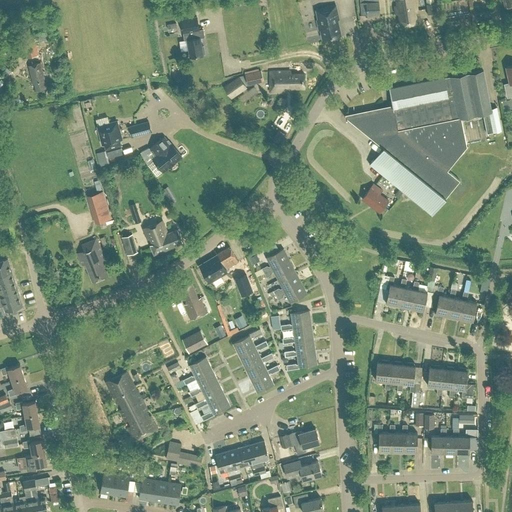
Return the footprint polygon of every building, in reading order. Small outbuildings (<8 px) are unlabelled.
[(378,0),(359,0),(360,2),(359,2),(360,15),(363,15),(366,14),(379,13),(380,13),(378,0)] [(417,9),(415,0),(396,0),(397,5),(394,5),(396,13),(398,13),(400,25),(417,22),(415,10),(417,9)] [(427,14),(438,12),(436,2),(426,4),(427,14)] [(328,37),(340,35),(340,34),(336,19),(338,19),(335,4),(324,7),(324,8),(316,10),(318,19),(316,19),(318,30),(320,29),(322,39),(328,37)] [(181,19),(182,24),(184,40),(187,39),(188,49),(190,57),(203,54),(203,53),(205,53),(203,45),(201,45),(200,37),(205,37),(203,28),(199,29),(197,22),(196,16),(181,19)] [(303,34),(314,33),(313,17),(301,18),(303,34)] [(24,44),(27,56),(38,54),(35,41),(24,44)] [(46,87),(43,79),(45,79),(40,62),(28,65),(32,80),(33,80),(36,90),(46,87)] [(245,84),(247,84),(247,85),(264,81),(261,69),(259,70),(259,68),(244,71),(245,75),(239,76),(224,87),(231,97),(247,87),(245,84)] [(347,118),(351,121),(383,147),(369,163),(374,168),(383,174),(391,181),(398,187),(403,191),(431,214),(460,180),(447,170),(467,146),(466,141),(461,117),(483,113),(487,133),(501,130),(500,122),(497,106),(491,108),(490,105),(483,70),(445,77),(445,76),(437,77),(436,78),(412,82),(410,83),(389,87),(392,104),(393,107),(393,108),(347,118)] [(290,74),(290,71),(270,72),(270,91),(287,91),(287,88),(304,88),(304,73),(290,74)] [(119,139),(121,139),(117,120),(109,122),(110,123),(100,126),(101,131),(99,131),(102,144),(105,143),(106,150),(121,146),(119,139)] [(129,126),(132,136),(151,131),(149,121),(129,126)] [(147,164),(153,160),(162,171),(181,156),(170,143),(169,143),(163,135),(149,147),(149,148),(140,152),(147,164)] [(100,166),(109,163),(105,150),(97,153),(100,166)] [(361,198),(379,211),(387,200),(378,193),(381,189),(373,183),(361,198)] [(394,194),(398,197),(399,196),(403,192),(398,188),(394,194)] [(97,193),(87,196),(91,209),(106,204),(102,191),(97,193)] [(130,204),(135,222),(140,220),(135,203),(130,204)] [(166,233),(161,221),(143,228),(147,239),(150,238),(153,244),(150,245),(154,255),(182,243),(177,229),(166,233)] [(122,237),(127,254),(136,251),(131,234),(122,237)] [(77,252),(82,265),(85,264),(92,281),(108,275),(103,263),(106,262),(96,237),(81,243),(84,250),(77,252)] [(225,268),(238,261),(228,245),(216,253),(225,268)] [(262,267),(264,272),(289,259),(283,248),(266,256),(270,265),(269,265),(267,265),(262,267)] [(208,282),(226,271),(215,254),(198,264),(208,282)] [(254,263),(259,260),(256,254),(250,256),(254,263)] [(23,305),(12,271),(8,258),(0,260),(0,306),(4,305),(6,311),(23,305)] [(289,259),(264,272),(266,276),(271,274),(272,271),(273,271),(278,279),(295,270),(289,259)] [(435,281),(438,267),(430,265),(427,279),(435,281)] [(273,290),(276,294),(301,281),(295,270),(278,279),(282,287),(280,288),(278,287),(273,290)] [(246,273),(234,278),(241,295),(253,290),(246,273)] [(382,273),(377,300),(386,301),(387,302),(387,304),(394,305),(394,303),(398,304),(402,285),(400,285),(393,283),(395,276),(389,275),(382,273)] [(402,285),(398,304),(399,304),(399,307),(400,306),(406,308),(406,306),(411,307),(415,288),(412,287),(405,286),(407,279),(402,277),(400,285),(402,285)] [(415,288),(411,307),(412,307),(411,309),(412,309),(418,310),(418,308),(424,309),(428,290),(425,290),(426,285),(419,283),(419,281),(418,281),(414,280),(412,287),(415,288)] [(301,281),(276,294),(278,299),(283,296),(283,294),(285,293),(290,301),(307,293),(301,281)] [(190,319),(207,312),(205,305),(204,305),(200,297),(198,297),(192,282),(181,287),(187,302),(184,304),(190,319)] [(435,312),(436,312),(436,315),(437,314),(443,316),(443,314),(448,315),(452,295),(449,295),(442,293),(444,286),(439,285),(434,284),(433,291),(439,293),(435,312)] [(452,295),(448,315),(449,315),(448,317),(449,317),(455,318),(455,316),(460,317),(465,298),(462,298),(455,296),(456,289),(451,288),(449,295),(452,295)] [(465,298),(460,317),(461,317),(460,320),(461,320),(461,319),(467,321),(468,319),(473,320),(477,301),(467,299),(469,291),(463,290),(462,298),(465,298)] [(511,306),(507,301),(499,308),(505,314),(511,306)] [(292,323),(290,323),(290,322),(280,324),(281,329),(293,327),(293,326),(311,323),(309,309),(291,312),(292,323)] [(235,318),(239,327),(246,323),(242,315),(235,318)] [(294,337),(292,337),(292,336),(282,337),(283,342),(295,341),(295,339),(313,336),(311,323),(293,326),(293,327),(294,337)] [(232,342),(238,355),(255,346),(255,345),(251,336),(252,336),(253,337),(262,332),(260,327),(249,333),(249,334),(232,342)] [(200,329),(182,339),(189,352),(207,343),(200,329)] [(217,332),(219,337),(225,334),(223,329),(217,332)] [(296,350),(294,350),(294,349),(284,350),(285,356),(297,354),(297,352),(315,350),(313,336),(295,339),(295,341),(296,350)] [(255,346),(238,355),(244,367),(261,358),(261,357),(256,348),(258,347),(259,349),(268,344),(266,339),(255,345),(255,346)] [(297,352),(297,354),(298,363),(296,363),(296,362),(286,364),(287,369),(299,367),(299,366),(317,363),(315,350),(297,352)] [(261,358),(244,367),(250,379),(267,370),(267,369),(263,360),(264,359),(265,361),(274,356),(272,351),(261,357),(261,358)] [(185,383),(196,378),(196,377),(212,368),(206,356),(190,364),(194,374),(193,375),(192,374),(183,378),(185,383)] [(389,388),(390,381),(387,380),(389,362),(390,359),(389,359),(389,360),(383,359),(382,361),(377,361),(375,379),(385,380),(384,388),(389,388)] [(170,372),(180,366),(177,360),(167,366),(170,372)] [(387,380),(390,381),(398,381),(397,389),(402,389),(403,382),(400,382),(402,363),(402,361),(401,361),(395,360),(395,362),(389,362),(387,380)] [(410,383),(409,390),(413,391),(411,405),(418,405),(421,378),(414,377),(415,364),(414,364),(415,362),(414,362),(408,362),(407,364),(402,363),(400,382),(403,382),(410,383)] [(9,372),(11,379),(24,375),(20,363),(8,367),(7,366),(0,368),(2,374),(9,372)] [(267,370),(250,379),(256,391),(273,382),(269,373),(270,372),(271,373),(280,368),(277,364),(267,369),(267,370)] [(429,366),(427,384),(437,385),(437,386),(436,394),(441,394),(442,387),(442,386),(440,386),(442,367),(442,365),(441,365),(435,364),(435,366),(429,366)] [(442,367),(440,386),(442,386),(450,386),(449,387),(449,395),(454,395),(455,387),(453,387),(455,368),(454,368),(454,366),(447,366),(447,368),(443,367),(442,367)] [(455,368),(453,387),(455,387),(462,388),(462,389),(461,396),(462,396),(473,397),(473,384),(467,383),(468,369),(466,369),(467,367),(466,367),(460,367),(459,369),(455,368)] [(191,395),(202,390),(201,389),(218,380),(212,368),(196,377),(196,378),(200,386),(198,387),(198,386),(189,390),(191,395)] [(106,381),(112,394),(133,384),(126,371),(106,381)] [(24,375),(11,379),(14,387),(7,389),(9,395),(16,393),(16,391),(28,387),(24,375)] [(177,387),(185,383),(183,378),(175,382),(177,387)] [(197,407),(208,402),(207,401),(224,392),(218,380),(201,389),(202,390),(206,398),(204,399),(204,398),(195,402),(195,403),(197,407)] [(121,400),(124,407),(141,398),(133,384),(112,394),(116,402),(121,400)] [(214,412),(230,404),(224,392),(207,401),(208,402),(212,410),(210,411),(210,410),(201,414),(203,419),(214,414),(214,412)] [(0,403),(9,399),(7,394),(0,396),(0,403)] [(130,417),(131,421),(137,418),(147,413),(145,411),(147,409),(141,398),(124,407),(120,409),(125,420),(130,417)] [(0,408),(1,411),(12,407),(9,399),(0,403),(0,408)] [(23,407),(25,415),(37,413),(35,400),(22,403),(22,401),(15,402),(16,408),(23,407)] [(37,413),(25,415),(26,423),(19,424),(21,431),(27,429),(27,427),(40,425),(37,413)] [(137,418),(145,433),(157,427),(150,415),(148,416),(147,413),(137,418)] [(425,413),(425,427),(433,427),(433,413),(425,413)] [(134,438),(145,433),(137,418),(131,421),(133,424),(128,426),(134,438)] [(378,450),(379,450),(379,452),(380,452),(386,452),(386,450),(391,450),(391,431),(389,431),(382,431),(382,424),(377,423),(377,432),(379,432),(378,450)] [(391,431),(391,450),(391,452),(392,453),(392,452),(398,452),(399,450),(404,450),(404,431),(402,431),(394,431),(394,424),(389,424),(389,431),(391,431)] [(404,431),(404,450),(404,453),(405,453),(405,452),(411,452),(411,450),(417,451),(417,432),(407,431),(407,424),(402,424),(402,431),(404,431)] [(15,427),(0,429),(0,434),(1,439),(17,436),(15,427)] [(283,447),(288,446),(295,443),(298,454),(305,452),(306,450),(305,447),(320,442),(316,427),(298,432),(297,430),(280,435),(283,447)] [(431,451),(444,451),(444,435),(446,435),(446,427),(441,427),(440,435),(431,435),(431,451)] [(444,435),(444,451),(456,451),(457,435),(458,435),(458,428),(453,428),(453,435),(446,435),(444,435)] [(457,435),(456,451),(469,451),(469,447),(477,448),(477,428),(465,428),(465,435),(458,435),(457,435)] [(4,440),(5,446),(18,444),(17,437),(4,439),(4,440)] [(30,446),(32,454),(45,451),(42,439),(30,441),(29,439),(22,441),(24,447),(30,446)] [(264,439),(251,443),(259,472),(260,473),(266,471),(266,470),(263,460),(269,459),(264,439)] [(168,449),(180,452),(180,450),(182,443),(170,440),(168,449)] [(105,441),(105,451),(118,451),(119,441),(105,441)] [(251,443),(239,446),(245,466),(252,464),(255,475),(260,473),(259,472),(251,443)] [(239,446),(227,450),(236,480),(242,478),(239,467),(245,466),(239,446)] [(177,461),(180,452),(168,449),(166,458),(177,461)] [(185,464),(188,452),(180,450),(180,452),(177,461),(177,463),(185,464)] [(227,450),(215,453),(220,472),(227,471),(231,484),(231,485),(236,483),(236,480),(227,450)] [(25,455),(27,463),(27,467),(28,469),(37,468),(36,466),(47,464),(45,451),(32,454),(25,455)] [(193,466),(195,454),(188,452),(185,464),(193,466)] [(195,454),(193,466),(200,468),(203,455),(195,454)] [(136,473),(143,474),(145,461),(139,459),(136,473)] [(302,464),(300,459),(283,463),(287,477),(301,473),(303,479),(322,474),(318,460),(302,464)] [(266,471),(260,473),(261,478),(271,475),(269,470),(269,469),(266,470),(266,471)] [(103,471),(100,491),(113,493),(114,493),(117,473),(116,473),(103,471)] [(130,475),(117,473),(114,493),(127,495),(130,475)] [(274,483),(278,482),(276,475),(270,476),(271,482),(274,481),(274,483)] [(29,479),(34,511),(48,511),(45,495),(39,497),(36,485),(50,483),(48,476),(35,479),(34,478),(29,479)] [(142,477),(139,497),(152,499),(155,479),(142,477)] [(26,498),(20,500),(21,511),(34,511),(29,479),(23,480),(26,498)] [(155,479),(152,499),(165,501),(168,481),(155,479)] [(181,483),(168,481),(165,501),(178,503),(181,483)] [(281,483),(283,492),(291,490),(288,481),(281,483)] [(238,487),(239,493),(242,492),(243,494),(247,493),(245,485),(238,487)] [(0,511),(8,511),(5,491),(0,492),(0,488),(0,495),(1,503),(0,503),(0,511)] [(5,491),(8,511),(21,511),(20,500),(13,501),(11,490),(5,491)] [(57,492),(50,493),(51,502),(58,501),(57,492)] [(308,499),(306,492),(292,496),(295,506),(301,504),(303,511),(311,511),(323,509),(320,497),(308,499)] [(262,507),(262,511),(277,511),(276,507),(282,506),(280,495),(267,498),(268,506),(262,507)] [(472,511),(472,499),(459,500),(459,511),(472,511)] [(446,511),(459,511),(459,500),(446,501),(446,511)] [(446,511),(446,501),(433,501),(433,511),(446,511)] [(419,511),(419,503),(406,504),(406,511),(419,511)]
